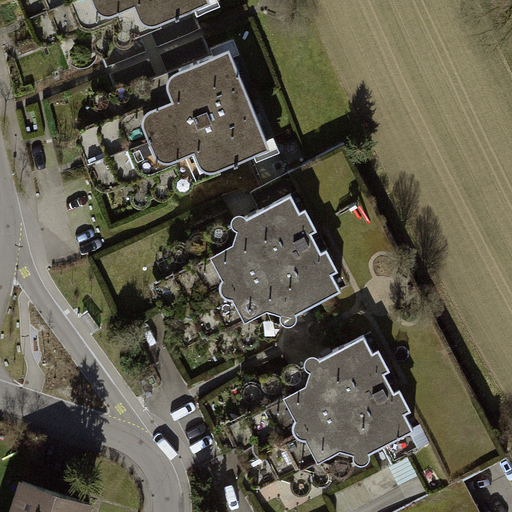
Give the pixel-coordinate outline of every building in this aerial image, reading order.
[(18,0),(35,42),(41,46),(48,46),(89,28),(96,45),(207,0),(18,0)] [(230,48),(116,93),(124,112),(85,128),(79,135),(77,143),(95,189),(101,193),(108,193),(149,175),(156,192),(270,146),(230,48)] [(292,194),(191,245),(198,260),(155,282),(187,346),(232,323),(240,339),(340,288),(292,194)] [(366,335),(265,386),(273,401),(229,423),(247,457),(262,486),(306,464),(314,480),(414,429),(366,335)] [(392,511),(481,511),(463,476),(392,511)] [(91,511),(94,503),(29,482),(19,511),(91,511)]
